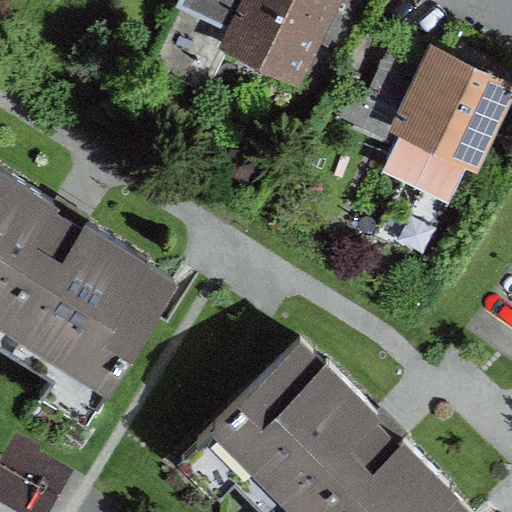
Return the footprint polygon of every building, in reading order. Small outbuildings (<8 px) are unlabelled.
[(183,0),(178,13),(229,37),(221,54),(305,93),(347,4),(337,0),(183,0)] [(511,117),(511,84),(437,49),(387,156),(474,197),(511,117)] [(0,357),(102,419),(185,280),(0,169),(0,357)] [(253,511),(492,511),(496,508),(298,338),(193,460),(253,511)] [(0,456),(0,507),(8,511),(47,511),(70,474),(10,439),(0,456)]
